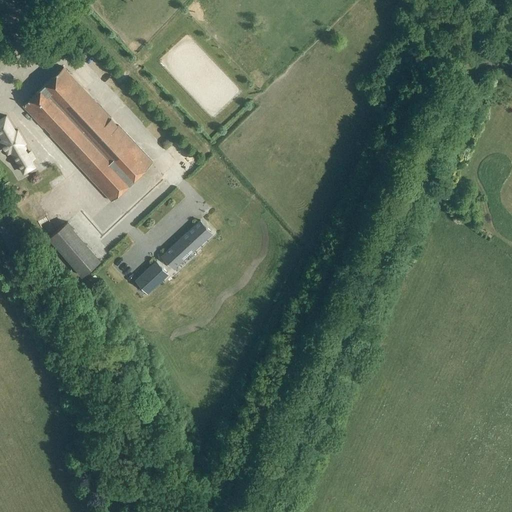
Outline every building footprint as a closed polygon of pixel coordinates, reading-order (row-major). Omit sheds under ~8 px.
[(75,44),(69,51),(77,58),(83,51),(75,44)] [(63,67),(22,105),(111,201),(152,162),(89,95),(92,92),(87,87),(84,90),(63,67)] [(6,116),(0,119),(0,134),(2,139),(0,139),(0,140),(7,152),(9,151),(22,173),(34,166),(24,147),(25,147),(23,143),(25,142),(18,130),(15,132),(6,116)] [(198,196),(201,193),(192,184),(189,188),(198,196)] [(222,224),(226,206),(218,204),(213,222),(222,224)] [(148,216),(134,209),(126,223),(141,231),(148,216)] [(162,256),(174,268),(183,259),(180,256),(191,247),(193,250),(212,233),(200,220),(162,256)] [(81,276),(100,260),(67,222),(49,238),(81,276)] [(110,241),(119,226),(111,222),(102,237),(110,241)] [(156,261),(136,280),(147,293),(168,273),(156,261)]
